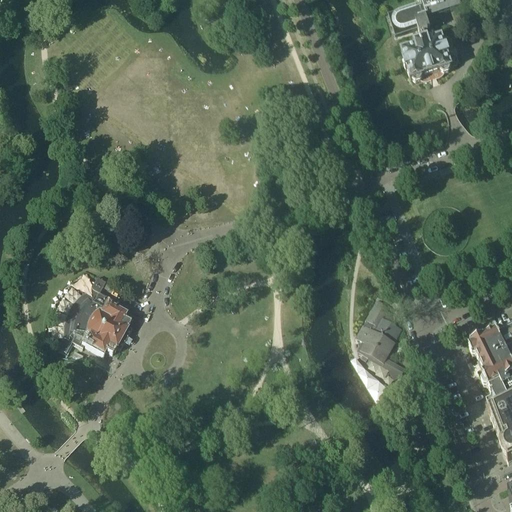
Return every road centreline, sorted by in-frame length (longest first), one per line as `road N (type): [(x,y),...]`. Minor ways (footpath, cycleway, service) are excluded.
road 1 (residential): [(367,186),(297,0)]
road 2 (residential): [(418,329),(481,496)]
road 3 (residential): [(367,186),(418,329)]
road 4 (residential): [(511,138),(367,186)]
